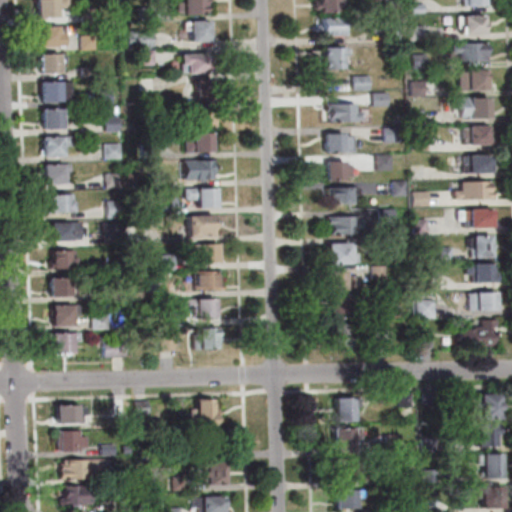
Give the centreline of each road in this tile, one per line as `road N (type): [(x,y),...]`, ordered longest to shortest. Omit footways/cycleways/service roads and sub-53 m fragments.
road 1 (residential): [(25,511),(1,0)]
road 2 (residential): [(276,511),(259,0)]
road 3 (residential): [(511,369),(0,382)]
